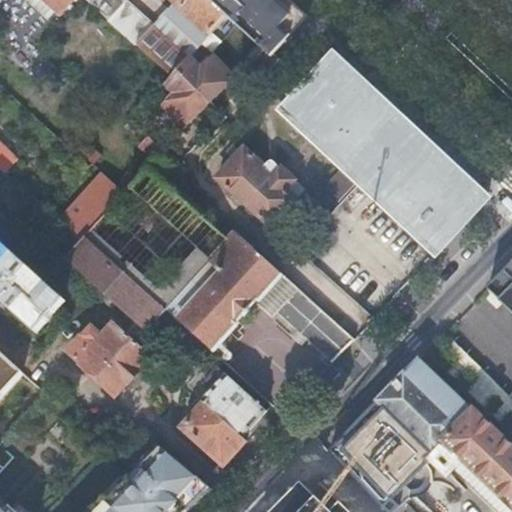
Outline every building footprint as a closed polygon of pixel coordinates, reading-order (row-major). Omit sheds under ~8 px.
[(176,0),(178,2),(157,24),(130,0),(91,0),(111,17),(110,19),(137,43),(138,42),(174,75),(180,68),(190,57),(231,11),(218,0),(176,0)] [(218,0),(231,11),(240,0),(271,0),(297,25),(258,66),(257,68),(261,72),(265,73),(268,73),(270,72),(285,56),(280,50),(311,16),(293,0),(218,0)] [(240,0),(231,11),(270,47),(259,60),(257,63),(258,66),(297,25),(271,0),(240,0)] [(0,9),(0,16),(19,43),(34,33),(12,2),(0,9)] [(180,68),(211,98),(233,72),(214,54),(210,57),(206,54),(197,63),(190,57),(180,68)] [(338,56),(290,106),(365,176),(441,248),(488,198),(338,56)] [(166,94),(172,101),(168,105),(188,123),(211,98),(180,68),(174,75),(169,81),(173,86),(166,94)] [(140,141),(157,156),(166,146),(149,131),(140,141)] [(0,171),(3,174),(15,159),(0,142),(0,171)] [(82,152),(91,161),(96,165),(104,154),(92,142),(82,152)] [(234,160),(221,174),(248,200),(274,171),(248,146),(246,145),(241,145),(232,153),(234,160)] [(124,192),(78,240),(67,252),(64,255),(88,277),(103,261),(107,256),(174,186),(181,178),(190,168),(182,161),(166,146),(157,156),(135,180),(124,192)] [(274,171),(248,200),(273,221),(306,186),(282,163),(274,171)] [(360,178),(346,165),(326,186),(340,199),(360,178)] [(126,171),(115,184),(124,192),(135,180),(126,171)] [(102,172),(56,220),(63,227),(78,240),(124,192),(115,184),(102,172)] [(174,186),(231,237),(238,230),(181,178),(174,186)] [(107,256),(168,310),(212,349),(257,300),(283,271),(238,230),(231,237),(174,186),(107,256)] [(335,230),(325,219),(304,242),(314,252),(335,230)] [(53,238),(67,252),(78,240),(63,227),(53,238)] [(65,300),(0,244),(0,301),(37,333),(65,300)] [(103,261),(163,315),(168,310),(107,256),(103,261)] [(88,277),(137,320),(127,331),(139,341),(163,315),(103,261),(88,277)] [(257,300),(294,332),(300,326),(319,304),(283,271),(257,300)] [(300,326),(336,358),(356,336),(319,304),(300,326)] [(71,353),(118,396),(155,356),(139,341),(127,331),(118,323),(106,335),(95,325),(71,353)] [(356,336),(336,358),(354,375),(375,354),(356,336)] [(445,444),(511,506),(511,511),(511,447),(420,359),(378,402),(433,455),(438,451),(445,444)] [(210,386),(201,396),(207,401),(246,435),(269,408),(221,365),(206,382),(210,386)] [(185,428),(226,464),(249,439),(246,435),(207,401),(185,428)] [(0,511),(187,511),(213,486),(164,445),(111,497),(107,493),(88,511),(14,511),(11,508),(6,511),(4,511),(0,507),(0,511)] [(0,445),(0,476),(16,457),(0,445)] [(298,484),(271,511),(316,511),(321,507),(298,484)]
